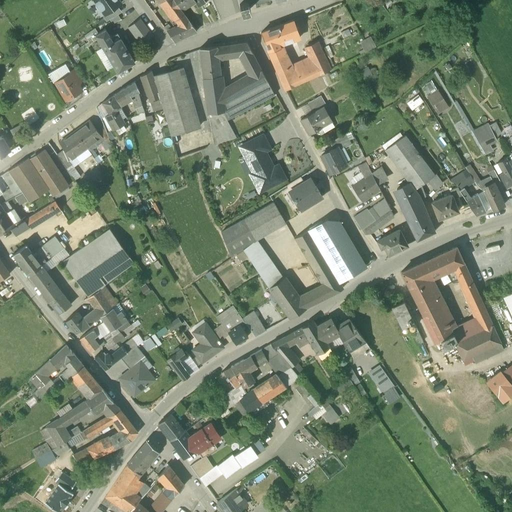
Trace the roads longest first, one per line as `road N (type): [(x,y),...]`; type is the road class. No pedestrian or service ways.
road 1 (residential): [(245,20),(382,274)]
road 2 (tertiary): [(382,274),(219,366),(146,427)]
road 3 (residential): [(0,254),(146,427)]
road 4 (residential): [(0,168),(170,49)]
road 5 (tertiary): [(511,220),(442,242),(382,274)]
